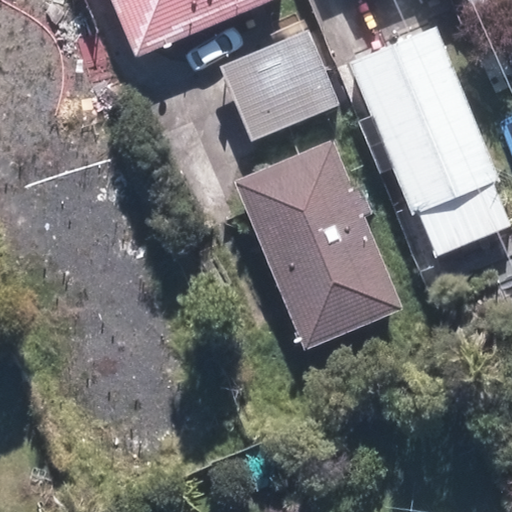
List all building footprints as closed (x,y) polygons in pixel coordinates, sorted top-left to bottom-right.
[(0,0),(0,143),(95,99),(49,0),(0,0)] [(95,0),(121,63),(274,0),(95,0)] [(423,0),(424,0),(452,0),(461,20),(508,0),(423,0)] [(425,261),(499,233),(480,181),(491,177),(435,26),(337,62),(396,221),(408,216),(425,261)] [(300,34),(208,74),(240,146),(332,106),(300,34)] [(291,356),(392,316),(324,142),(222,182),(291,356)] [(67,334),(24,232),(0,241),(0,292),(25,352),(67,334)]
